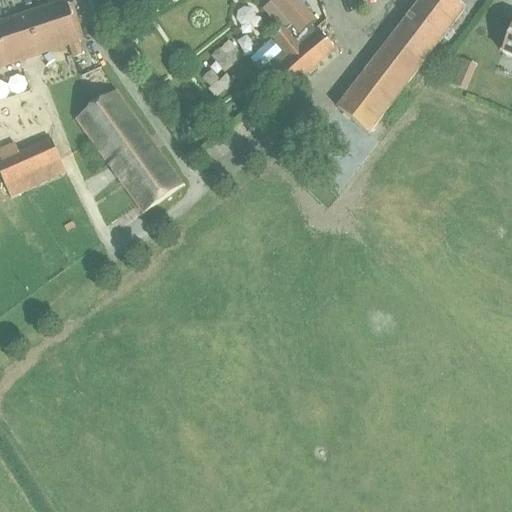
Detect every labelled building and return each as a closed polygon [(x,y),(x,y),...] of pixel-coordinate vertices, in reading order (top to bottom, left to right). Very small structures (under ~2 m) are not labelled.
[(102,0),(108,17),(139,8),(136,0),(102,0)] [(270,41),(249,61),(260,72),(262,70),(267,76),(265,78),(282,97),(335,51),(315,28),(314,29),(311,26),(316,22),(296,0),(269,0),(268,2),(290,26),(285,30),(284,29),(273,39),(275,41),(272,43),(270,41)] [(368,135),(464,11),(451,0),(421,0),(337,109),(368,135)] [(0,67),(78,42),(67,3),(0,24),(0,67)] [(511,26),(501,54),(511,58),(511,26)] [(183,186),(116,92),(75,121),(143,215),(183,186)] [(0,173),(11,199),(66,174),(51,142),(19,156),(15,146),(0,151),(0,159),(2,163),(0,164),(0,173)]
